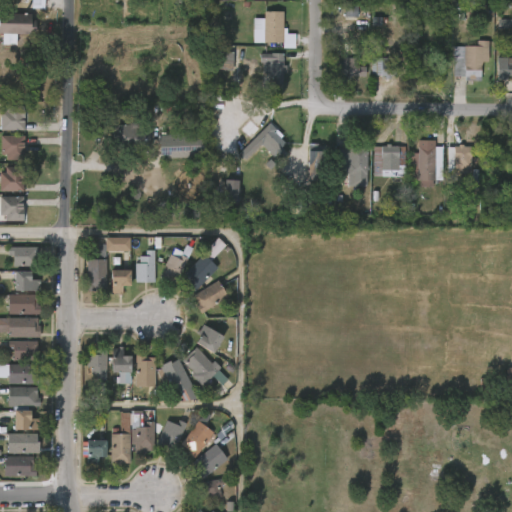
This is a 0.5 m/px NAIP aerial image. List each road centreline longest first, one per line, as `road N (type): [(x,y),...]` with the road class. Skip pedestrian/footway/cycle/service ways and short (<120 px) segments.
road 1 (tertiary): [(73,511),(71,0)]
road 2 (residential): [(317,92),(336,111),(511,109)]
